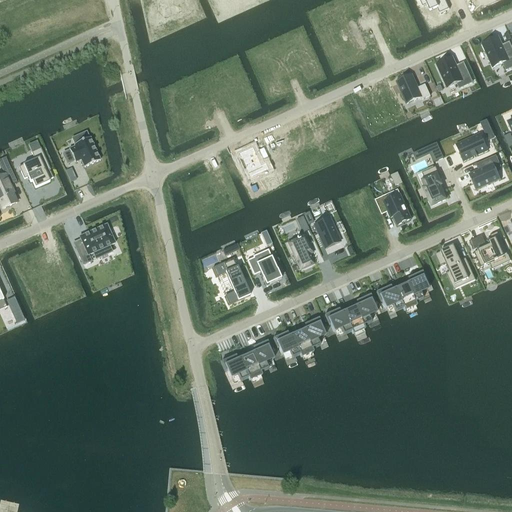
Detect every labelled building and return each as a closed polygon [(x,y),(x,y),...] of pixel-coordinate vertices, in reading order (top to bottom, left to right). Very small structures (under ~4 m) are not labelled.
[(353,0),(324,13),(332,31),(351,23),(349,19),(359,15),(353,0)] [(418,0),(422,8),(427,6),(430,13),(437,9),(439,15),(449,10),(448,7),(444,0),(418,0)] [(394,4),(381,9),(382,12),(382,13),(391,35),(406,28),(405,25),(412,22),(404,3),(395,7),(394,4)] [(351,33),(335,40),(340,50),(346,48),(351,59),(373,49),(367,36),(361,39),(360,36),(354,39),(351,33)] [(498,38),(482,45),(493,69),(503,65),(506,72),(511,69),(511,49),(509,44),(502,47),(498,38)] [(306,48),(293,54),(303,78),(317,71),(306,48)] [(261,74),(257,75),(264,91),(268,89),(271,96),(282,91),(278,80),(279,80),(276,73),(285,70),(276,50),(275,50),(278,56),(259,65),(262,72),(260,72),(261,74)] [(452,58),(436,65),(447,89),(456,84),(459,89),(472,83),(463,63),(456,67),(452,58)] [(412,77),(397,83),(406,105),(421,99),(422,101),(430,97),(425,86),(418,89),(412,77)] [(240,78),(219,88),(230,113),(251,104),(240,78)] [(362,98),(359,100),(368,120),(377,116),(379,119),(391,113),(394,121),(396,125),(403,122),(404,123),(406,122),(393,94),(390,96),(390,97),(385,99),(381,92),(373,95),(372,93),(370,94),(369,94),(369,95),(369,96),(362,99),(362,98)] [(185,120),(179,122),(183,131),(189,129),(189,130),(203,124),(201,120),(207,118),(204,110),(209,107),(204,95),(184,103),(188,110),(182,113),(185,120)] [(341,107),(326,114),(335,134),(349,128),(345,117),(345,116),(341,107)] [(487,121),(480,124),(486,139),(493,136),(487,121)] [(309,124),(294,130),(304,152),(311,148),(313,152),(324,147),(317,132),(313,133),(309,124)] [(480,135),(456,146),(463,163),(472,159),(477,157),(488,152),(480,135)] [(268,151),(267,151),(274,166),(297,156),(288,137),(288,138),(283,140),(282,139),(281,139),(282,140),(277,142),(276,139),(269,142),(272,150),(268,152),(268,151)] [(69,151),(63,154),(68,164),(74,162),(75,163),(81,161),(84,168),(100,161),(90,138),(89,138),(74,145),(74,146),(75,147),(69,150),(69,151)] [(437,144),(412,155),(413,155),(416,162),(430,155),(433,163),(433,164),(444,159),(437,144)] [(35,160),(19,167),(25,179),(29,177),(31,182),(33,182),(36,188),(50,182),(49,180),(54,178),(50,170),(51,170),(41,149),(40,149),(32,153),(35,160)] [(252,149),(238,155),(241,160),(239,161),(243,171),(245,170),(249,179),(268,171),(265,164),(260,167),(252,149)] [(469,175),(468,175),(476,192),(476,191),(500,181),(501,181),(500,180),(496,171),(501,169),(501,168),(496,156),(475,165),(478,171),(469,175)] [(4,176),(0,177),(0,205),(2,210),(17,204),(9,187),(17,183),(9,165),(0,169),(4,176)] [(435,168),(422,174),(425,181),(423,182),(426,189),(424,189),(429,200),(432,207),(445,201),(439,187),(440,186),(441,186),(439,182),(440,181),(441,181),(435,168)] [(199,191),(191,195),(196,206),(204,203),(207,211),(221,205),(224,212),(236,207),(224,180),(217,184),(215,179),(195,187),(196,188),(197,188),(199,191)] [(387,196),(375,201),(382,216),(388,213),(391,219),(394,218),(397,226),(411,220),(400,196),(398,191),(387,196)] [(329,219),(314,226),(324,250),(340,243),(329,219)] [(306,225),(300,227),(303,233),(309,231),(306,225)] [(80,241),(73,244),(83,266),(91,262),(88,256),(93,254),(96,260),(112,253),(109,247),(115,244),(106,226),(79,238),(80,241)] [(489,246),(474,253),(481,268),(489,265),(492,271),(511,262),(507,254),(498,233),(490,236),(491,238),(492,241),(488,243),(489,246)] [(297,240),(288,244),(300,271),(313,265),(311,260),(310,260),(308,255),(312,253),(305,236),(299,239),(299,237),(297,238),(297,240)] [(454,247),(435,255),(440,267),(446,265),(449,273),(446,274),(451,285),(473,275),(466,259),(460,262),(459,259),(458,258),(454,247)] [(253,259),(247,262),(253,277),(260,274),(262,279),(266,287),(281,280),(277,271),(276,271),(268,251),(252,258),(253,259)] [(233,260),(212,269),(216,278),(225,274),(234,293),(225,297),(229,306),(250,296),(233,260)] [(409,284),(407,285),(407,286),(412,296),(415,304),(423,300),(423,299),(420,293),(426,290),(427,291),(428,290),(425,283),(426,283),(422,273),(407,279),(409,284)] [(407,285),(394,290),(395,291),(400,302),(403,309),(404,311),(416,306),(415,304),(412,296),(407,286),(407,285)] [(390,287),(375,294),(380,303),(381,303),(384,310),(386,309),(385,309),(392,306),(395,312),(395,313),(403,309),(400,302),(395,291),(394,290),(392,291),(390,287)] [(357,307),(355,308),(356,309),(360,320),(364,327),(371,323),(368,316),(375,313),(375,314),(376,313),(373,306),(374,306),(370,296),(355,303),(357,307)] [(355,308),(343,313),(343,315),(348,325),(351,332),(352,335),(365,329),(364,327),(360,320),(356,309),(355,308)] [(339,310),(324,317),(328,326),(330,326),(333,333),(334,332),(340,329),(343,336),(351,332),(348,325),(343,315),(343,313),(341,314),(339,310)] [(306,330),(304,331),(304,332),(309,343),(312,350),(320,346),(317,339),(323,336),(323,337),(325,336),(322,330),(323,329),(318,319),(304,326),(306,330)] [(304,331),(291,337),(292,338),(296,348),(300,355),(301,358),(313,352),(312,350),(309,343),(304,332),(304,331)] [(287,333),(272,340),(277,350),(278,349),(281,356),(282,355),(289,352),(292,359),(300,355),(296,348),(292,338),(291,337),(289,338),(287,333)] [(254,353),(252,354),(253,355),(257,366),(261,373),(268,370),(268,369),(265,362),(272,359),(272,360),(273,360),(270,353),(271,352),(267,342),(252,349),(254,353)] [(252,354),(240,360),(240,361),(245,372),(248,378),(249,381),(262,375),(261,373),(257,366),(253,355),(252,354)] [(235,356),(221,363),(225,373),(227,372),(230,379),(231,378),(237,375),(240,381),(240,382),(242,381),(248,378),(245,372),(240,361),(240,360),(237,361),(235,356)]
